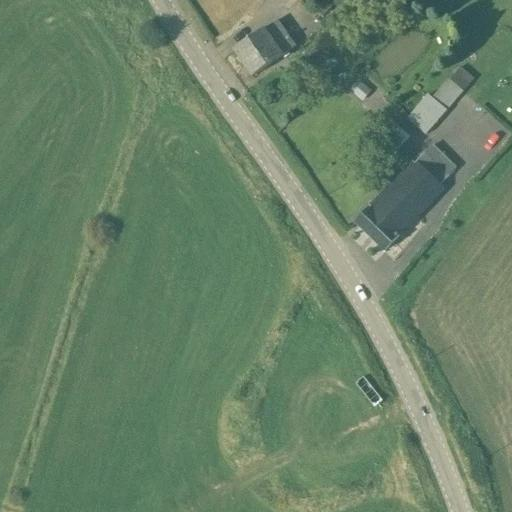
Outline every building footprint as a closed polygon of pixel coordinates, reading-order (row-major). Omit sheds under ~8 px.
[(278,19),(233,52),(252,78),(297,46),(278,19)] [(406,119),(425,136),(475,79),(461,67),(450,80),(448,79),(431,98),(428,95),(406,119)] [(371,91),(360,82),(351,92),(362,102),(371,91)] [(410,137),(392,122),(374,142),(392,158),(410,137)] [(433,145),(416,163),(440,186),(457,168),(433,145)] [(413,160),(353,223),(385,254),(445,190),(440,186),(416,163),(413,160)]
